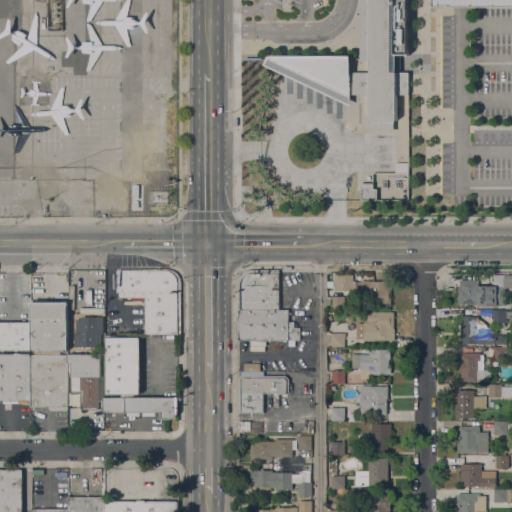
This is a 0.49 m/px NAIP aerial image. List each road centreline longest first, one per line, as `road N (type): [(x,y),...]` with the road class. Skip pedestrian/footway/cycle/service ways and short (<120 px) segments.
road 1 (residential): [(424,511),(423,244)]
road 2 (residential): [(207,449),(0,449)]
road 3 (primary): [(208,243),(208,74)]
road 4 (secondary): [(125,242),(0,242)]
